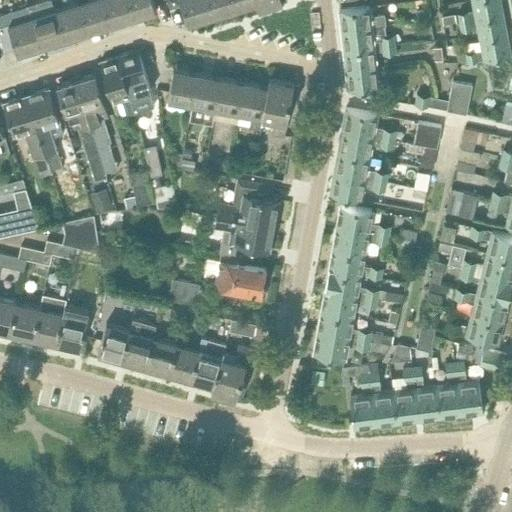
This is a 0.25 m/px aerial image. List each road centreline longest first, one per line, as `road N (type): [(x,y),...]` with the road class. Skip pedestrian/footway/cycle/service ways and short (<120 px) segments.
road 1 (residential): [(328,68),(266,429)]
road 2 (residential): [(0,79),(151,33),(328,68)]
road 3 (unknown): [(325,92),(425,117),(383,325)]
road 4 (residential): [(266,429),(0,356)]
road 5 (residential): [(507,441),(446,436),(329,444),(266,429)]
